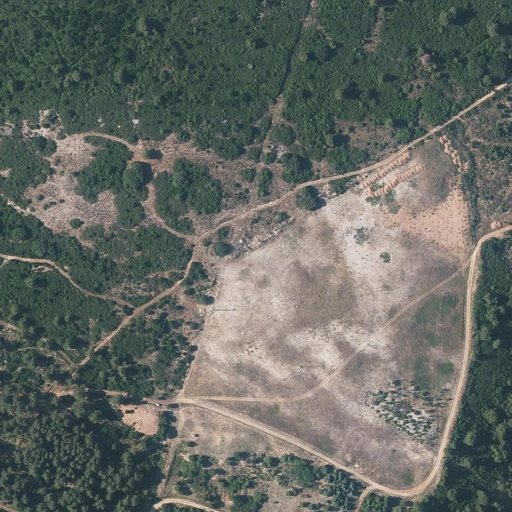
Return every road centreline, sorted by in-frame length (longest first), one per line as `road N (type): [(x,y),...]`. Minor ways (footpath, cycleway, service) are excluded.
road 1 (track): [(511,226),(483,238),(474,253),(457,395),(433,472),(414,489),(390,491),(192,402),(87,389),(52,396)]
road 2 (track): [(511,78),(378,164),(304,183),(191,238),(161,224),(149,171),(132,148),(107,134),(68,138)]
road 3 (track): [(200,236),(181,280),(74,370),(0,466)]
